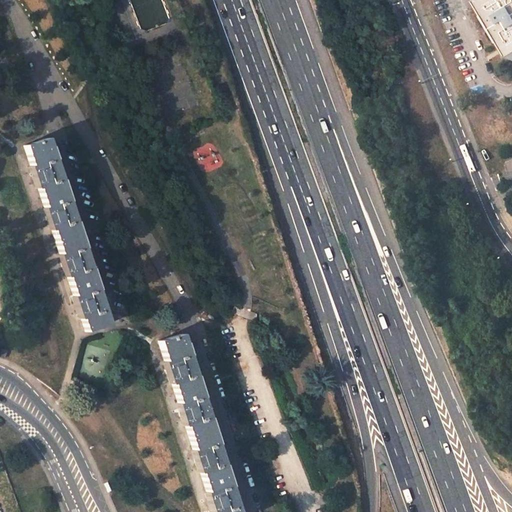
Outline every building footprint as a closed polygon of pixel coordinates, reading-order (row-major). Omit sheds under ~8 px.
[(511,0),(495,0),(484,7),(494,23),(497,21),(504,32),(501,35),(501,36),(505,34),(511,45),(509,48),(511,53),(511,0)] [(497,21),(494,23),(501,35),(504,32),(497,21)] [(501,36),(509,48),(511,45),(505,34),(501,36)] [(48,147),(45,138),(24,145),(31,165),(29,166),(36,187),(38,187),(45,207),(42,208),(49,229),(52,228),(60,254),(58,254),(65,275),(67,275),(73,295),(71,296),(78,317),(80,317),(85,330),(96,326),(95,324),(105,320),(94,289),(93,290),(86,269),(87,268),(81,247),(79,248),(75,235),(77,235),(76,233),(74,234),(70,222),(72,222),(65,201),(63,202),(57,180),(59,179),(52,159),(50,160),(46,148),(48,147)] [(65,201),(59,179),(57,180),(63,202),(65,201)] [(94,289),(87,268),(86,269),(93,290),(94,289)] [(180,333),(158,341),(164,361),(162,362),(169,382),(171,381),(178,403),(175,403),(182,425),(185,424),(193,450),(191,450),(197,471),(199,470),(206,491),(204,492),(210,511),(236,511),(227,485),(225,486),(219,464),(221,463),(214,443),(212,443),(208,431),(210,430),(210,429),(208,430),(204,418),(206,417),(199,396),(197,397),(190,376),(192,375),(186,355),(184,355),(180,343),(182,342),(180,333)] [(199,396),(192,375),(190,376),(197,397),(199,396)] [(227,485),(221,463),(219,464),(225,486),(227,485)]
